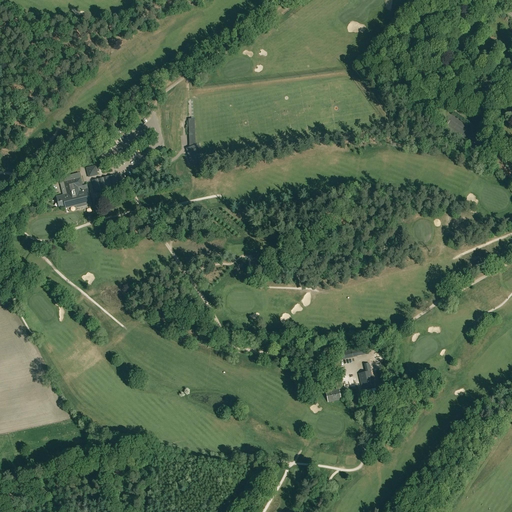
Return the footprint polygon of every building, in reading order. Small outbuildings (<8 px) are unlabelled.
[(198,145),(196,145),(195,119),(188,119),(189,147),(186,148),(191,165),(200,162),(198,153),(200,153),(198,145)] [(96,166),(87,168),(89,178),(98,175),(96,166)] [(92,181),(94,190),(100,188),(100,191),(106,190),(106,191),(112,189),(112,190),(117,188),(113,175),(92,181)] [(88,189),(84,190),(81,178),(64,182),(65,187),(62,188),(63,195),(57,197),(59,207),(65,206),(66,209),(92,202),(88,189)] [(366,347),(342,352),(343,360),(367,355),(366,347)] [(359,374),(363,390),(374,387),(370,369),(370,365),(369,365),(369,363),(364,364),(366,372),(359,374)] [(339,390),(330,392),(329,390),(330,390),(329,386),(325,387),(328,402),(341,400),(339,390)]
